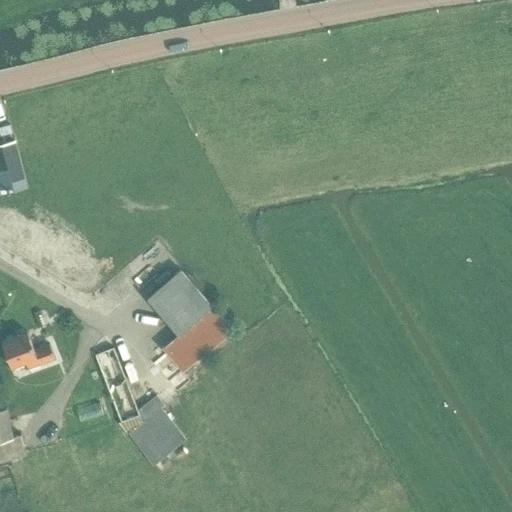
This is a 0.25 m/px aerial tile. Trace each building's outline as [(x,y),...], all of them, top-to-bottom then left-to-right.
[(0,194),(27,187),(13,140),(0,143),(0,194)] [(161,348),(182,373),(232,332),(181,269),(147,297),(177,334),(161,348)] [(27,367),(54,357),(49,342),(34,348),(28,332),(2,342),(11,366),(25,361),(27,367)] [(114,347),(95,356),(98,365),(103,377),(120,423),(152,464),(153,465),(184,441),(183,440),(158,408),(162,405),(155,396),(137,409),(114,347)] [(99,403),(76,409),(79,421),(102,414),(99,403)] [(0,457),(24,453),(20,434),(12,436),(6,408),(0,408),(0,457)]
